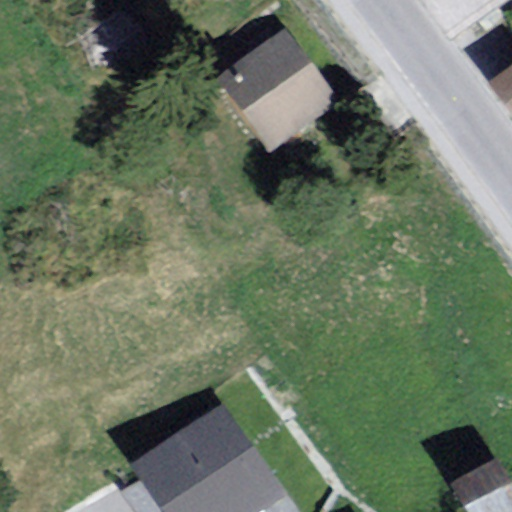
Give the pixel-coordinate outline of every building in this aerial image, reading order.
[(398,0),(430,47),(501,0),(398,0)] [(327,103),(277,29),(197,83),(247,156),(327,103)] [(511,69),(479,91),(509,139),(511,137),(511,69)] [(270,511),(288,500),(226,412),(133,477),(157,511),(270,511)] [(508,511),(485,468),(432,497),(440,511),(508,511)]
